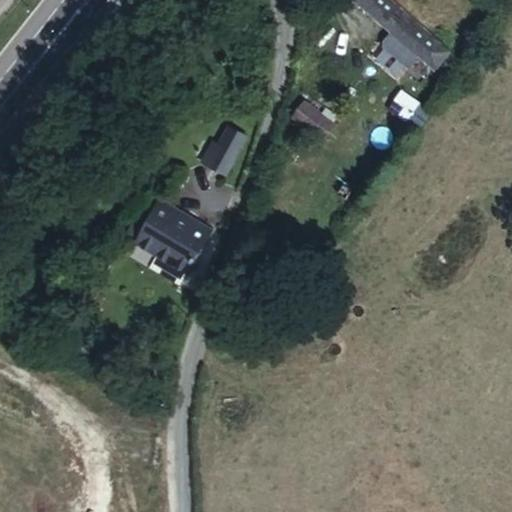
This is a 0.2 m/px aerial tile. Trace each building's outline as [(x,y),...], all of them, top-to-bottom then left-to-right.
[(433,38),(389,0),(355,0),(395,33),(413,49),(436,69),(451,51),(455,55),(459,51),(437,32),(433,38)] [(405,59),(413,49),(395,33),(387,43),(405,59)] [(396,87),(385,109),(407,119),(418,98),(396,87)] [(234,177),(256,139),(236,128),(215,167),(234,177)] [(162,223),(211,252),(226,228),(178,199),(162,223)] [(199,271),(211,252),(162,223),(159,221),(148,240),(168,253),(197,270),(199,271)] [(197,270),(168,253),(160,267),(189,284),(197,270)]
